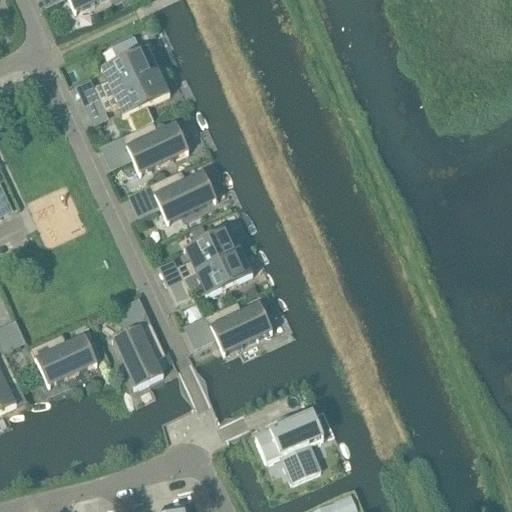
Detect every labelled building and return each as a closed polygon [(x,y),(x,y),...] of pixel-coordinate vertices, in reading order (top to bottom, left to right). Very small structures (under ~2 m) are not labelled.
[(108,0),(65,0),(74,19),(76,18),(75,15),(108,0)] [(145,54),(138,40),(117,50),(123,64),(101,75),(101,76),(104,75),(109,85),(94,92),(100,104),(156,78),(146,56),(148,55),(148,53),(145,54)] [(154,127),(146,111),(170,101),(169,99),(166,100),(156,78),(100,104),(105,116),(120,109),(125,120),(122,121),(123,122),(129,119),(136,136),(153,128),(154,127)] [(153,128),(122,142),(140,181),(141,180),(140,178),(185,157),(187,159),(188,159),(174,130),(173,130),(174,133),(158,140),(153,129),(154,129),(153,128)] [(154,189),(149,191),(167,230),(169,229),(167,226),(213,205),(214,208),(216,207),(202,178),(201,179),(202,181),(185,189),(180,178),(182,177),(181,176),(167,183),(154,189)] [(154,179),(152,184),(154,189),(167,183),(165,178),(159,176),(154,179)] [(196,242),(210,235),(206,226),(191,233),(196,242)] [(177,272),(182,284),(239,258),(228,236),(231,235),(230,234),(184,255),(184,257),(187,255),(192,266),(177,272)] [(157,250),(148,254),(155,269),(164,265),(157,250)] [(203,290),(207,300),(205,301),(206,303),(252,281),(252,279),(249,281),(239,258),(182,284),(188,297),(203,290)] [(245,304),(258,298),(255,291),(241,297),(245,304)] [(267,297),(255,303),(258,309),(264,321),(275,315),(268,299),(267,297)] [(224,358),(269,336),(270,339),(272,338),(264,321),(258,309),(257,310),(258,312),(241,320),(236,309),(237,309),(237,307),(205,322),(223,361),(225,360),(224,358)] [(88,322),(91,330),(102,324),(104,319),(103,315),(88,322)] [(165,360),(150,329),(112,346),(112,348),(115,347),(136,392),(133,394),(134,395),(163,381),(162,380),(160,381),(152,365),(163,360),(164,361),(165,360)] [(30,354),(48,393),(50,392),(49,390),(94,369),(95,371),(97,370),(83,341),(82,342),(83,344),(67,352),(62,341),(63,341),(62,339),(30,354)] [(18,390),(4,358),(0,359),(0,418),(16,411),(15,410),(13,411),(5,394),(16,389),(17,390),(18,390)] [(269,438),(255,444),(266,469),(280,463),(286,478),(315,466),(309,450),(323,445),(312,419),(298,426),(295,419),(266,431),(269,438)] [(354,511),(350,502),(326,511),(354,511)]
